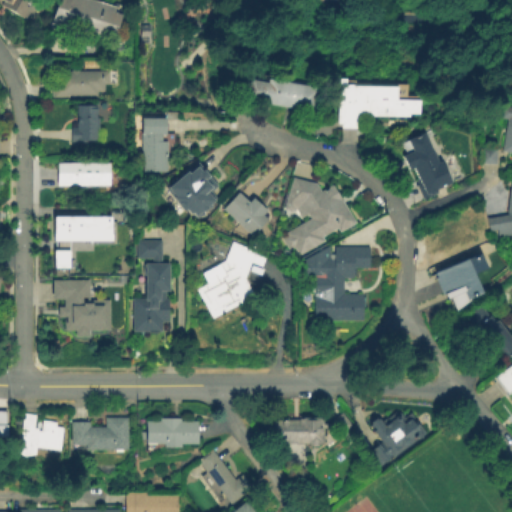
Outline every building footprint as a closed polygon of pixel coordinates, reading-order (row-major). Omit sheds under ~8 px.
[(0,0),(24,0),(21,5),(26,8),(23,12),(25,13),(23,17),(21,16),(20,17),(0,5),(0,0)] [(120,12),(113,36),(105,34),(104,37),(67,25),(65,32),(47,26),(55,0),(97,0),(114,5),(112,10),(120,12)] [(75,68),(77,70),(106,69),(107,83),(102,83),(103,90),(95,90),(95,94),(67,94),(67,96),(51,96),(50,82),(56,82),(56,70),(68,70),(70,68),(75,68)] [(266,77),(317,86),(312,111),(256,100),(250,101),(245,81),(251,77),(258,79),(258,71),(267,73),(266,77)] [(407,82),(406,94),(419,94),(420,112),(360,113),(361,126),(342,126),(342,124),(338,124),(337,101),(334,101),(335,78),(356,77),(356,80),(407,82)] [(511,151),(499,150),(504,118),(497,117),(499,104),(511,106),(511,151)] [(95,105),(95,117),(99,117),(99,129),(95,129),(95,140),(85,140),(85,142),(70,142),(70,127),(75,127),(76,105),(95,105)] [(165,146),(165,169),(142,169),(142,161),(139,161),(139,116),(162,116),(163,132),(171,132),(172,145),(165,146)] [(425,133),(443,171),(431,176),(439,192),(424,199),(417,185),(422,183),(415,169),(413,169),(411,165),(409,165),(405,156),(408,155),(403,143),(425,133)] [(495,147),(495,162),(479,162),(480,146),(495,147)] [(109,165),(109,185),(57,185),(57,162),(109,162),(109,165)] [(196,165),(200,170),(202,169),(218,183),(212,190),(217,197),(211,202),(214,206),(204,215),(197,216),(192,212),(190,213),(186,208),(184,209),(175,200),(176,199),(173,196),(174,195),(167,187),(186,170),(188,172),(196,165)] [(315,181),(320,189),(331,182),(354,220),(338,229),(336,225),(321,234),(323,238),(308,247),(295,224),(309,216),(300,201),(286,197),(291,175),(315,181)] [(511,229),(510,233),(495,236),(493,227),(488,228),(485,215),(505,212),(508,183),(511,183),(511,229)] [(237,190),(249,201),(253,196),(267,209),(263,213),(267,217),(252,234),(246,229),(243,231),(236,224),(238,222),(222,208),(237,190)] [(94,230),(94,240),(69,240),(69,267),(53,267),(53,248),(58,248),(58,235),(56,235),(56,217),(94,217),(94,230)] [(166,291),(166,298),(167,297),(168,320),(161,321),(160,331),(133,330),(134,297),(144,297),(145,262),(152,262),(151,257),(138,257),(137,239),(163,239),(162,262),(169,262),(167,291),(166,291)] [(254,294),(212,316),(197,288),(208,282),(203,272),(225,260),(233,240),(256,249),(245,277),(254,294)] [(331,242),(331,252),(335,252),(334,243),(369,243),(369,256),(370,265),(356,266),(355,275),(344,276),(344,291),(363,291),(364,303),(362,304),(361,318),(314,319),(314,275),(302,275),(303,259),(331,242)] [(451,260),(453,265),(463,261),(468,271),(472,269),(477,281),(473,283),(477,292),(470,296),(471,298),(470,299),(471,301),(463,305),(453,284),(449,286),(447,280),(443,282),(436,267),(451,260)] [(87,282),(87,297),(79,297),(79,301),(107,301),(107,329),(64,329),(64,319),(62,319),(62,299),(65,299),(65,298),(52,297),(52,283),(87,282)] [(482,303),(496,320),(498,319),(511,336),(511,341),(511,342),(511,343),(511,351),(505,357),(487,335),(484,337),(466,315),(482,303)] [(511,370),(511,394),(500,380),(511,370)] [(400,410),(403,414),(411,409),(426,430),(380,463),(368,450),(379,440),(367,422),(373,416),(375,419),(378,416),(381,419),(395,408),(400,410)] [(342,410),(351,423),(339,432),(334,426),(323,426),(323,440),(320,441),(318,444),(311,445),(307,441),(278,441),(277,432),(273,426),(273,420),(279,416),(302,416),(301,414),(324,415),(323,421),(333,421),(331,418),(342,410)] [(33,426),(41,427),(43,419),(56,420),(55,425),(62,426),(59,449),(35,445),(34,453),(24,455),(18,452),(21,429),(27,430),(28,428),(21,427),(23,412),(35,413),(33,426)] [(127,416),(128,449),(86,449),(86,444),(71,444),(71,420),(89,420),(90,425),(106,425),(106,416),(127,416)] [(181,418),(181,421),(198,421),(198,444),(181,444),(181,447),(164,447),(164,444),(146,444),(146,421),(160,420),(160,418),(181,418)] [(213,449),(235,478),(242,473),(253,487),(231,504),(198,461),(213,449)] [(179,498),(179,511),(126,511),(126,493),(148,493),(148,498),(179,498)] [(228,511),(246,498),(256,511),(228,511)]
